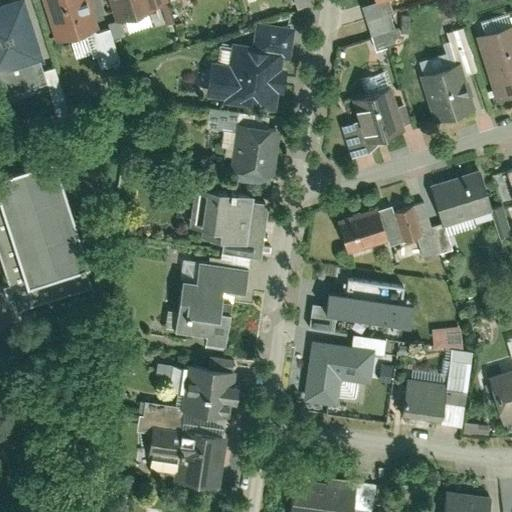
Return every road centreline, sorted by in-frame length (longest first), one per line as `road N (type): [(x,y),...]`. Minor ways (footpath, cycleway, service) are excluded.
road 1 (residential): [(263,426),(511,457)]
road 2 (residential): [(297,193),(263,426)]
road 3 (residential): [(297,193),(511,128)]
road 4 (residential): [(325,0),(297,193)]
